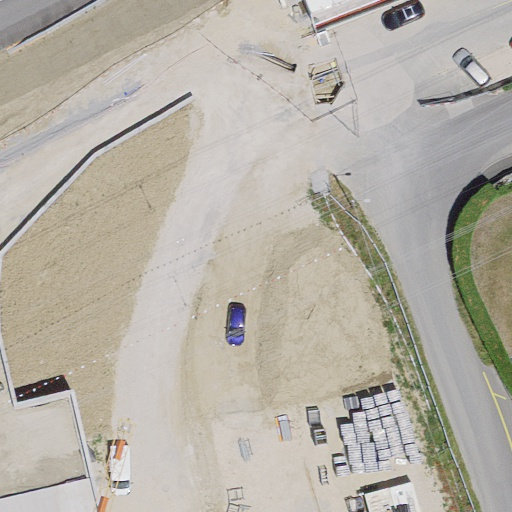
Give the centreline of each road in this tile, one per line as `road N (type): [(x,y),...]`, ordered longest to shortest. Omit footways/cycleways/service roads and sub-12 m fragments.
road 1 (residential): [(388,184),(506,511)]
road 2 (residential): [(388,184),(511,125)]
